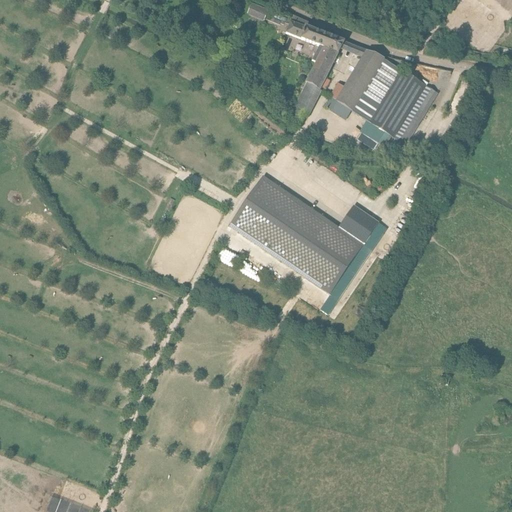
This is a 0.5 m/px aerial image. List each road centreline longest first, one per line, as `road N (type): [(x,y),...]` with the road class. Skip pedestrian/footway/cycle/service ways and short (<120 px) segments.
road 1 (track): [(220,231),(146,379),(102,511)]
road 2 (unclassified): [(511,74),(398,53),(267,0)]
